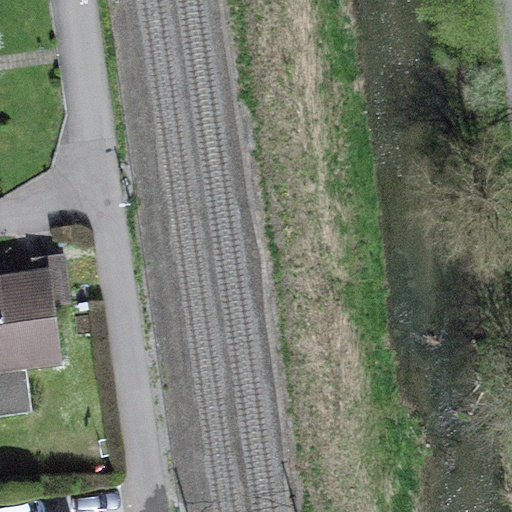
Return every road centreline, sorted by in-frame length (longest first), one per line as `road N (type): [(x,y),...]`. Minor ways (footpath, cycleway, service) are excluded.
road 1 (residential): [(106,198),(150,511)]
road 2 (residential): [(77,0),(106,198)]
